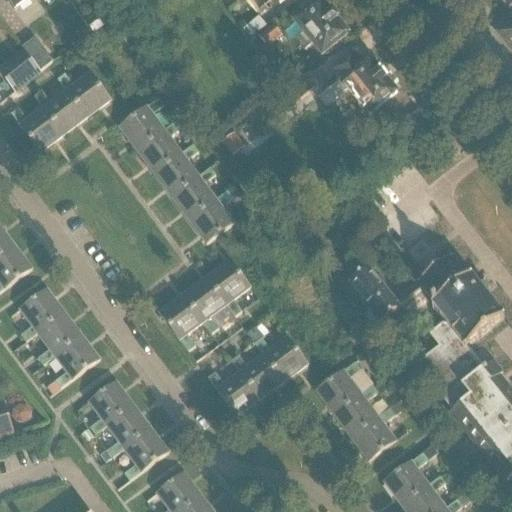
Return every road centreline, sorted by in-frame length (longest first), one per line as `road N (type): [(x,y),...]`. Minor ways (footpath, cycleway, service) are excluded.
road 1 (residential): [(334,511),(324,499),(234,473),(0,154)]
road 2 (unclassified): [(499,128),(389,0)]
road 3 (residential): [(428,179),(511,295)]
